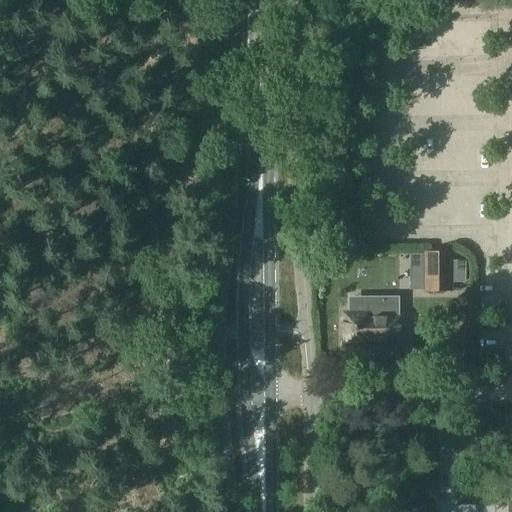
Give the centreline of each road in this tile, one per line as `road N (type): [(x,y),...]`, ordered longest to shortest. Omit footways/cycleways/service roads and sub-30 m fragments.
road 1 (secondary): [(265,394),(265,0)]
road 2 (unknown): [(511,120),(382,118),(382,75),(511,77)]
road 3 (unknown): [(511,227),(418,226),(387,212),(382,195),(382,180),(511,178)]
